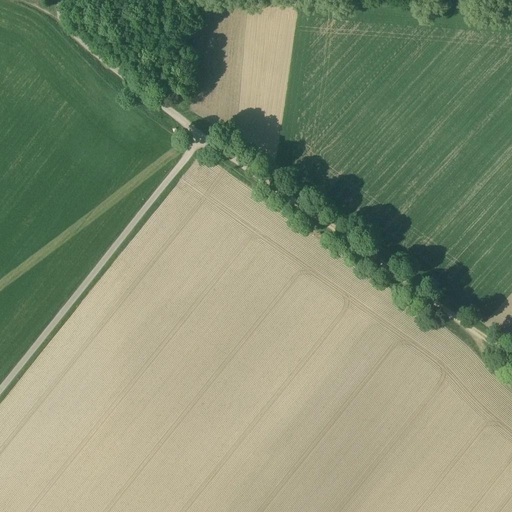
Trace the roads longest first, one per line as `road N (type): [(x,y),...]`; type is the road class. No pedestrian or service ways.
road 1 (unclassified): [(0,389),(200,130)]
road 2 (track): [(511,359),(271,183)]
road 3 (unclassified): [(200,130),(98,55),(67,24),(58,0)]
